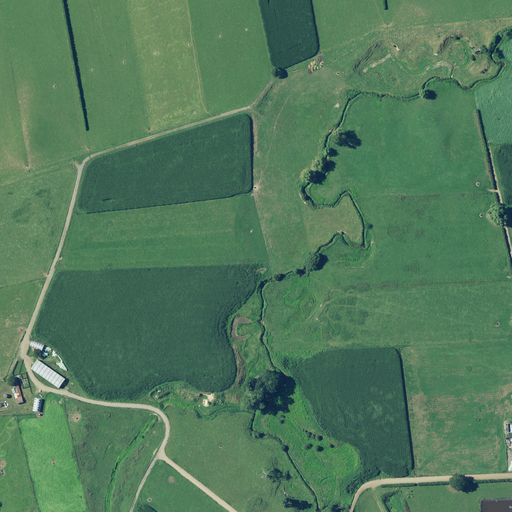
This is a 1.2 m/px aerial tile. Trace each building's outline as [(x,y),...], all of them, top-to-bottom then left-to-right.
[(45,345),(33,340),(30,346),(42,351),(45,345)] [(66,379),(38,359),(31,369),(59,388),(66,379)] [(30,387),(26,373),(21,374),(23,379),(21,380),(24,388),(30,387)] [(14,394),(17,393),(17,394),(14,395),(18,405),(24,402),(19,387),(12,390),(14,394)] [(42,399),(35,398),(33,411),(40,412),(42,399)]
